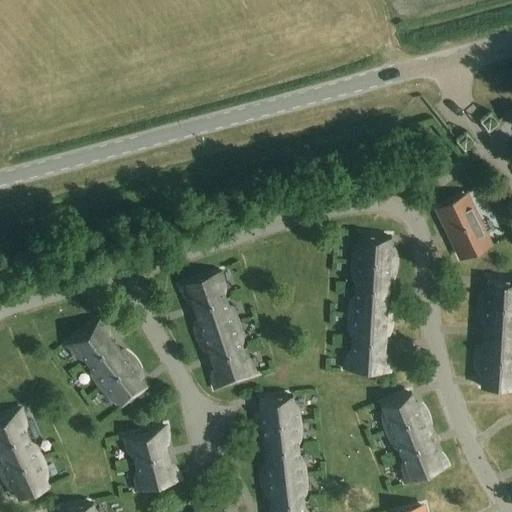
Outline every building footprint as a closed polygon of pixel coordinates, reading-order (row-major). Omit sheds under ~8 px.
[(437,209),(462,258),(488,245),(464,196),(437,209)] [(392,256),(391,252),(386,252),(387,238),(357,236),(356,263),(348,263),(348,264),(356,265),(354,290),(347,290),(347,291),(354,291),(353,317),(346,316),(346,318),(353,318),(352,343),(344,343),(344,344),(352,345),(350,370),(343,370),(343,371),(388,373),(388,372),(387,367),(387,363),(386,359),(381,359),(382,346),(386,346),(386,345),(382,345),(382,332),(387,333),(388,329),(389,326),(390,323),(390,319),(390,316),(390,312),(389,309),(389,306),(384,305),(384,293),(389,293),(389,292),(384,292),(385,279),(390,279),(391,276),(392,273),(393,269),(393,266),(393,262),(393,259),(392,256)] [(214,382),(215,387),(215,388),(258,374),(257,372),(250,375),(242,351),(249,348),(249,347),(242,349),(234,325),(241,323),(240,322),(233,324),(225,300),(232,298),(232,296),(225,299),(216,275),(223,272),(223,271),(181,286),(181,287),(183,291),(185,295),(188,298),(192,297),(196,308),(192,310),(193,311),(197,310),(201,322),(196,323),(196,327),(197,330),(197,333),(198,337),(199,340),(201,343),(203,346),(205,349),(209,347),(213,359),(209,360),(210,362),(214,360),(218,372),(213,374),(213,378),(214,382)] [(481,371),(482,374),(487,375),(486,389),(511,389),(511,281),(491,280),(490,294),(485,294),(484,297),(483,301),(483,304),(482,307),(482,311),(483,314),(483,318),(484,321),(489,321),(488,334),(484,334),(484,335),(488,335),(488,348),(483,347),(482,351),(481,354),(480,357),(480,361),(480,364),(480,368),(481,371)] [(102,335),(106,332),(104,328),(102,324),(100,320),(99,319),(64,347),(65,348),(71,343),(87,363),(81,368),(82,369),(87,364),(103,384),(97,389),(98,390),(104,385),(121,406),(144,388),(136,377),(139,374),(138,370),(137,367),(135,364),(133,361),(131,359),(128,356),(125,354),(122,352),(119,355),(111,346),(114,343),(113,342),(110,345),(102,335)] [(418,397),(417,393),(416,392),(374,408),(375,409),(382,407),(391,430),(384,433),(384,434),(391,431),(400,455),(394,458),(394,459),(401,456),(411,481),(439,471),(434,457),(438,456),(438,452),(437,449),(437,446),(436,442),(434,439),(432,436),(431,433),(428,430),(424,432),(419,421),(423,419),(423,418),(419,419),(414,408),(419,406),(418,402),(418,397)] [(270,466),(266,467),(265,470),(264,474),(264,477),(264,481),(265,484),(266,487),(267,491),(268,494),(273,493),(274,506),(270,506),(270,508),(274,507),(274,511),(304,511),(304,504),(312,503),(311,502),(304,503),(301,477),(309,477),(309,475),(301,476),(299,451),(306,450),(306,449),(299,450),(296,424),(303,424),(303,422),(296,423),(293,396),(263,399),(265,413),(260,414),(259,417),(259,421),(259,424),(259,428),(259,431),(260,434),(261,438),(263,441),(268,440),(269,453),(265,453),(265,454),(269,454),(270,466)] [(0,462),(0,463),(5,461),(10,473),(6,474),(6,476),(10,474),(15,485),(11,487),(11,492),(12,496),(13,500),(14,501),(55,484),(55,482),(48,485),(38,462),(45,459),(44,458),(37,461),(27,438),(34,435),(34,433),(27,436),(16,412),(0,418),(0,462)] [(165,432),(164,428),(164,427),(121,438),(121,439),(128,438),(135,462),(127,464),(128,465),(135,463),(141,488),(134,490),(134,491),(178,480),(178,479),(176,474),(174,470),(172,467),(167,468),(164,456),(168,455),(168,453),(164,455),(160,442),(165,441),(165,437),(165,432)]
